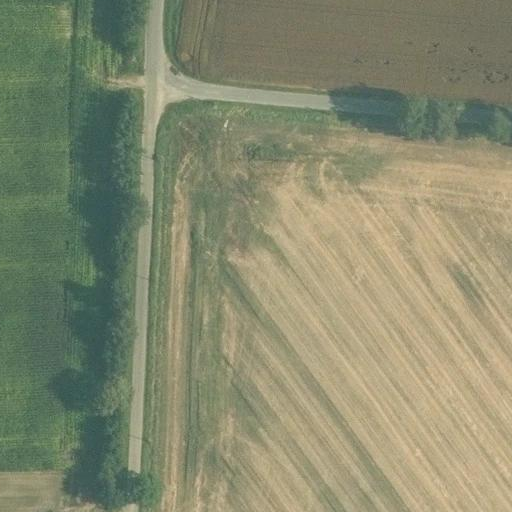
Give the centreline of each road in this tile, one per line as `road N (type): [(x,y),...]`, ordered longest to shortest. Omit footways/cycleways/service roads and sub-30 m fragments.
road 1 (unclassified): [(160,72),(133,511)]
road 2 (unclassified): [(160,72),(511,103)]
